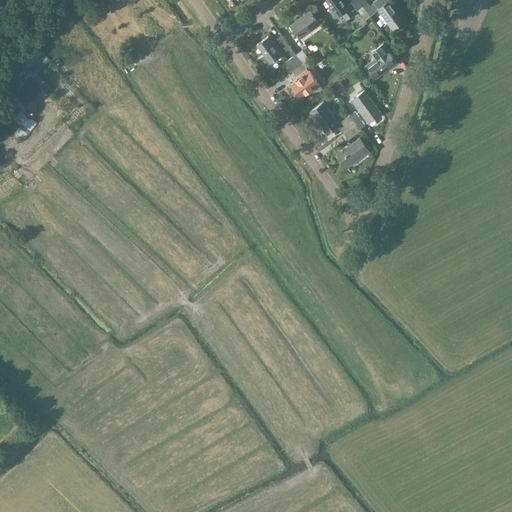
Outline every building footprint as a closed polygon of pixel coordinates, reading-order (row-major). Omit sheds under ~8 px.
[(335,19),(341,14),(346,21),(354,15),(352,11),(355,9),(349,0),(326,0),(333,10),(330,12),(335,19)] [(357,0),(349,0),(355,9),(357,10),(363,6),(357,0)] [(375,0),(373,2),(374,3),(378,9),(378,10),(393,30),(396,28),(397,29),(399,29),(403,26),(404,24),(403,23),(406,21),(400,14),(399,12),(390,0),(375,0)] [(375,13),(368,3),(363,6),(370,16),(375,13)] [(370,16),(363,6),(357,10),(365,20),(370,16)] [(299,39),(300,38),(320,24),(310,10),(289,25),(299,39)] [(281,35),(276,39),(286,51),(290,47),(281,35)] [(270,36),(257,46),(270,63),(283,54),(270,36)] [(369,54),(374,60),(365,66),(374,79),(397,62),(383,44),(369,54)] [(6,110),(9,112),(3,119),(8,123),(5,127),(13,133),(12,134),(22,141),(37,123),(27,115),(24,112),(28,108),(29,109),(46,91),(50,87),(35,73),(49,59),(35,45),(20,60),(22,61),(17,66),(21,70),(16,76),(19,79),(5,94),(12,101),(6,108),(7,108),(6,110)] [(302,50),(296,55),(302,63),(306,68),(311,64),(312,63),(303,50),(302,50)] [(296,55),(286,63),(292,71),(302,63),(296,55)] [(302,63),(292,71),(296,77),(298,79),(300,77),(309,71),(308,70),(306,68),(302,63)] [(298,79),(290,85),(300,98),(312,88),(316,93),(325,87),(313,70),(310,72),(309,71),(300,77),(298,79)] [(351,101),(368,123),(381,113),(365,91),(351,101)] [(310,112),(327,134),(340,125),(323,102),(310,112)] [(355,112),(350,115),(356,123),(361,130),(360,129),(365,125),(355,112)] [(340,127),(344,133),(356,123),(350,115),(341,122),(342,125),(340,127)] [(356,123),(344,133),(343,133),(348,139),(361,130),(356,123)] [(360,138),(337,155),(346,168),(369,151),(360,138)]
